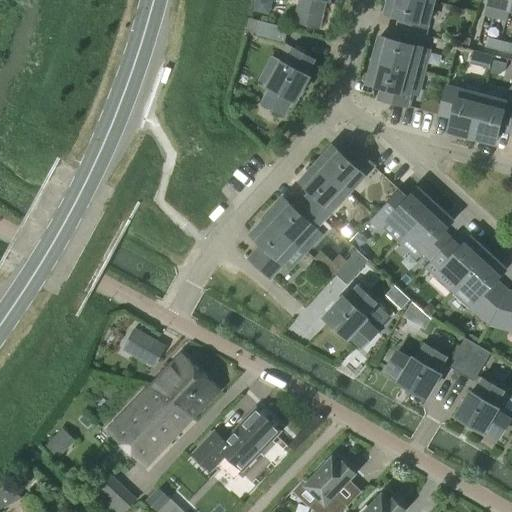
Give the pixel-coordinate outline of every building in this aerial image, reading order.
[(301,0),(296,21),(318,27),(325,0),(301,0)] [(433,1),(431,0),(389,0),(386,13),(401,17),(398,29),(424,35),(433,1)] [(509,9),(511,0),(488,0),(488,3),(509,9)] [(288,28),(257,20),(248,18),(244,33),(284,43),(288,28)] [(424,35),(398,29),(395,40),(380,36),(374,60),(423,72),(429,49),(421,47),(424,35)] [(470,38),(461,36),(459,45),(468,47),(470,38)] [(499,50),(501,41),(487,37),(485,47),(499,50)] [(511,43),(501,41),(499,50),(511,53),(511,43)] [(306,74),(314,59),(294,48),(286,63),(282,61),(269,86),(272,88),(264,102),(284,113),(292,99),(296,100),(309,76),(306,74)] [(474,49),(472,61),(492,66),(494,54),(474,49)] [(423,72),(374,60),(368,83),(383,87),(379,99),(406,106),(409,93),(417,96),(423,72)] [(472,137),(485,88),(462,82),(460,89),(447,86),(440,113),(452,116),(449,131),(472,137)] [(485,88),(472,137),(495,143),(499,128),(510,131),(511,125),(511,103),(506,102),(508,94),(485,88)] [(333,146),(317,163),(348,192),(373,165),(353,147),(345,156),(333,146)] [(348,192),(317,163),(301,181),(312,191),(304,200),(324,219),(348,192)] [(390,221),(406,236),(435,204),(417,188),(407,199),(398,190),(370,221),(381,231),(390,221)] [(284,199),(268,216),(306,251),(306,250),(300,245),(324,219),(304,200),(296,209),(284,199)] [(435,204),(406,236),(400,242),(418,258),(424,252),(432,260),(451,240),(442,232),(453,220),(435,204)] [(306,251),(268,216),(252,234),(263,244),(250,259),(270,277),(283,263),(289,268),(306,251)] [(350,226),(343,234),(350,242),(358,234),(350,226)] [(451,240),(432,260),(427,266),(453,290),(488,253),(470,237),(460,248),(451,240)] [(357,250),(335,273),(347,284),(369,260),(357,250)] [(488,253),(453,290),(490,324),(507,292),(495,281),(506,269),(488,253)] [(363,346),(377,331),(364,320),(367,317),(364,314),(375,302),(359,286),(347,299),(344,296),(325,317),(348,337),(351,335),(363,346)] [(511,292),(507,292),(490,324),(511,329),(511,292)] [(430,304),(426,308),(431,314),(436,309),(430,304)] [(413,305),(406,316),(412,319),(417,311),(413,305)] [(156,341),(134,329),(124,346),(145,358),(156,341)] [(461,373),(478,345),(465,338),(448,366),(461,373)] [(437,371),(446,356),(426,345),(418,359),(414,357),(412,360),(398,352),(387,369),(402,377),(400,381),(426,397),(440,373),(437,371)] [(478,345),(461,373),(474,381),(491,353),(478,345)] [(182,353),(152,383),(168,399),(172,395),(194,416),(220,389),(182,353)] [(500,436),(510,419),(496,410),(498,407),(494,405),(503,391),(483,379),(475,393),(471,391),(457,415),(483,431),(485,428),(500,436)] [(168,399),(152,383),(109,429),(147,466),(194,416),(172,395),(168,399)] [(210,470),(226,454),(242,470),(260,451),(264,454),(274,443),(271,440),(280,431),(256,408),(225,441),(215,432),(193,454),(210,470)] [(65,425),(48,444),(61,455),(78,437),(65,425)] [(310,506),(315,511),(340,511),(347,505),(335,494),(355,473),(343,461),(341,464),(333,456),(305,485),(318,498),(310,506)] [(113,511),(125,511),(138,499),(110,472),(92,492),(113,511)] [(158,488),(147,500),(159,511),(171,500),(158,488)] [(403,511),(405,510),(393,498),(390,501),(382,493),(368,508),(366,505),(359,511),(403,511)]
